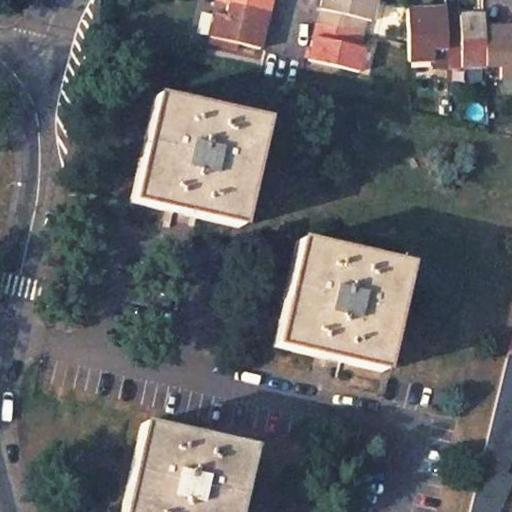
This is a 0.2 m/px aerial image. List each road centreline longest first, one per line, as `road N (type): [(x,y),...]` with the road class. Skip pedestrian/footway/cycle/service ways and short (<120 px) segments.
road 1 (residential): [(8,329),(392,428),(400,463),(389,511)]
road 2 (residential): [(8,329),(41,166),(30,77)]
